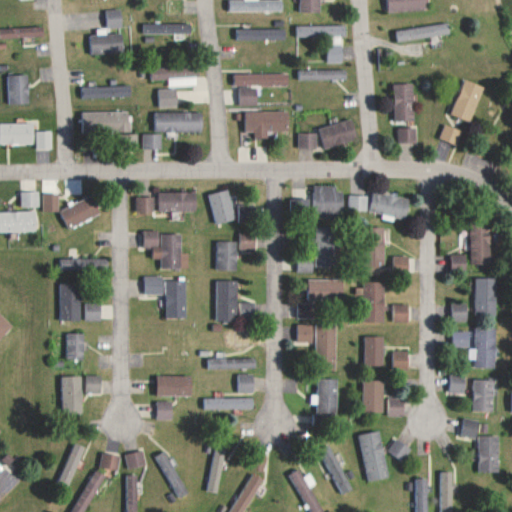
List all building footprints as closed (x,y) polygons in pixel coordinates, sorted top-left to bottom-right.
[(283,0),(229,0),(230,11),(283,10),(283,0)] [(320,0),(300,0),(300,13),(321,12),(320,0)] [(388,0),(389,10),(428,9),(428,0),(388,0)] [(123,27),(122,9),(107,9),(107,28),(123,27)] [(396,31),(398,42),(451,33),(449,21),(396,31)] [(192,23),(142,23),(142,33),(174,34),(174,39),(192,39),(192,23)] [(347,25),(298,25),(298,37),(347,36),(347,25)] [(0,28),(0,37),(45,37),(44,27),(0,28)] [(238,28),(238,40),(285,40),(286,28),(238,28)] [(122,33),(92,34),(93,54),(123,53),(122,33)] [(343,63),(343,46),(328,45),(327,63),(343,63)] [(167,86),(199,85),(198,66),(151,68),(152,80),(167,79),(167,86)] [(347,69),(301,70),(301,80),(347,79),(347,69)] [(289,85),(289,73),(235,74),(236,86),(289,85)] [(29,75),(10,75),(10,104),(30,104),(29,75)] [(471,122),(484,86),(465,79),(452,115),(471,122)] [(413,84),(394,84),(395,121),(414,121),(413,84)] [(84,98),(131,96),(131,85),(83,87),(84,98)] [(258,105),(258,86),(240,87),(240,105),(258,105)] [(176,88),(158,89),(158,107),(177,107),(176,88)] [(82,112),(83,133),(131,132),(131,111),(82,112)] [(203,112),(156,111),(155,131),(203,132),(203,112)] [(289,111),(246,112),(246,132),(255,132),(255,135),(289,134),(289,111)] [(320,127),(325,148),(358,139),(353,119),(320,127)] [(0,143),(34,144),(34,123),(0,122),(0,143)] [(456,145),(462,130),(445,124),(439,138),(456,145)] [(397,143),(416,142),(416,127),(396,128),(397,143)] [(52,131),(35,131),(35,150),(52,149),(52,131)] [(316,133),(298,133),(298,149),(316,148),(316,133)] [(143,134),(143,149),(162,148),(161,134),(143,134)] [(345,214),(344,191),(336,191),(336,185),(315,185),(316,215),(345,214)] [(235,220),(229,190),(210,194),(216,224),(235,220)] [(411,200),(375,191),(368,214),(394,221),(395,217),(406,220),(411,200)] [(21,208),(39,207),(38,192),(20,192),(21,208)] [(197,192),(160,192),(160,212),(197,211),(197,192)] [(59,194),(43,194),(43,212),(58,212),(59,194)] [(69,228),(101,214),(93,195),(61,210),(69,228)] [(348,195),(348,211),(370,212),(371,196),(348,195)] [(153,197),(136,197),(136,212),(154,212),(153,197)] [(310,214),(311,199),(291,198),(290,213),(310,214)] [(255,203),(238,204),(239,222),(256,222),(255,203)] [(36,211),(0,211),(0,232),(36,231),(36,211)] [(471,265),(491,264),(490,223),(469,224),(471,265)] [(316,267),(337,268),(338,227),(317,227),(316,267)] [(383,228),(370,228),(370,263),(384,262),(383,228)] [(182,234),(160,234),(160,230),(143,230),(143,247),(153,248),(153,259),(161,259),(161,269),(188,269),(188,253),(182,253),(182,234)] [(256,232),(240,232),(241,251),(256,251),(256,232)] [(237,241),(216,241),(216,271),(237,271),(237,241)] [(465,255),(451,255),(451,270),(466,270),(465,255)] [(409,256),(394,256),(394,273),(409,274),(409,256)] [(61,258),(62,271),(108,270),(108,258),(61,258)] [(162,276),(145,276),(145,295),(163,295),(162,276)] [(497,278),(476,277),(475,314),(496,315),(497,278)] [(309,298),(341,298),(342,279),(309,278),(309,298)] [(218,320),(238,319),(237,280),(216,281),(218,320)] [(185,281),(166,281),(167,319),(186,318),(185,281)] [(384,321),(385,282),(363,282),(362,321),(384,321)] [(80,283),(60,284),(61,319),(81,319),(80,283)] [(86,302),(86,319),(101,320),(101,303),(86,302)] [(297,317),(316,317),(316,302),(298,302),(297,317)] [(466,319),(467,302),(451,302),(451,319),(466,319)] [(409,321),(409,303),(393,303),(394,321),(409,321)] [(0,431),(2,430),(0,428),(0,337),(13,325),(0,311),(0,431)] [(312,323),(296,324),(297,342),(312,342),(312,323)] [(327,347),(328,324),(316,323),(315,347),(327,347)] [(495,367),(496,327),(475,327),(474,367),(495,367)] [(474,337),(474,330),(452,330),(452,345),(469,346),(469,337),(474,337)] [(84,358),(84,332),(68,332),(67,358),(84,358)] [(383,365),(383,335),(365,335),(364,364),(383,365)] [(408,350),(394,351),(394,369),(408,368),(408,350)] [(255,356),(209,358),(209,368),(256,367),(255,356)] [(254,391),(254,373),(235,373),(236,392),(254,391)] [(102,374),(87,375),(87,393),(102,392),(102,374)] [(192,374),(157,375),(157,395),(193,395),(192,374)] [(464,374),(449,374),(449,392),(464,393),(464,374)] [(82,375),(60,376),(61,412),(83,411),(82,375)] [(317,411),(337,412),(338,378),(318,377),(317,411)] [(472,410),(492,410),(493,379),(472,378),(472,410)] [(383,411),(383,379),(364,379),(364,412),(383,411)] [(253,397),(202,397),(202,409),(253,409),(253,397)] [(403,416),(403,397),(388,397),(388,416),(403,416)] [(157,418),(173,419),(173,400),(158,400),(157,418)] [(459,434),(475,438),(476,429),(483,431),(485,422),(463,418),(459,434)] [(369,480),(389,476),(379,429),(360,433),(369,480)] [(498,435),(478,435),(479,471),(498,471),(498,435)] [(409,445),(393,437),(386,452),(403,460),(409,445)] [(57,483),(68,488),(84,445),(73,441),(57,483)] [(329,475),(339,495),(352,488),(329,444),(316,451),(328,475),(329,475)] [(145,464),(142,449),(124,454),(128,468),(145,464)] [(155,455),(176,497),(187,492),(166,450),(155,455)] [(118,453),(100,452),(99,467),(117,469),(118,453)] [(85,511),(103,473),(91,468),(71,511),(85,511)] [(322,511),(310,486),(315,483),(310,472),(303,476),(299,468),(288,474),(305,511),(322,511)] [(452,511),(451,470),(436,471),(437,511),(452,511)] [(229,511),(243,511),(263,478),(252,472),(229,511)] [(125,511),(136,511),(136,474),(125,474),(125,511)] [(426,511),(426,477),(412,478),(412,511),(426,511)]
